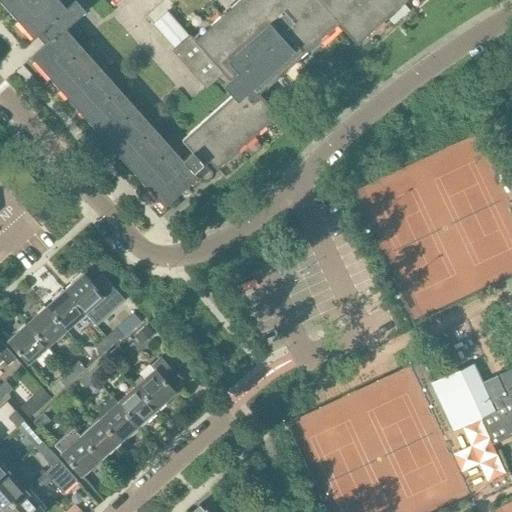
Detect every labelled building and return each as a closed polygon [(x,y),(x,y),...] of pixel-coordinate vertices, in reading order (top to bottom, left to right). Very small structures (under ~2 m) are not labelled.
[(0,0),(0,1),(33,39),(36,37),(44,46),(31,58),(164,206),(198,178),(195,174),(188,168),(64,30),(85,11),(75,1),(66,9),(57,0),(0,0)] [(232,95),(182,140),(193,152),(183,160),(189,167),(188,168),(195,174),(196,172),(202,178),(203,179),(205,180),(207,179),(208,179),(211,177),(212,175),(212,174),(212,172),(211,171),(205,164),(209,161),(216,170),(278,115),(259,94),(338,24),(357,45),(407,0),(238,0),(194,40),(190,35),(172,51),(176,55),(170,61),(190,82),(195,77),(206,89),(223,74),(228,80),(223,85),(232,95)] [(0,180),(1,181),(19,165),(11,156),(0,166),(0,180)] [(19,165),(1,181),(9,190),(27,174),(19,165)] [(27,174),(9,190),(17,199),(35,183),(27,174)] [(35,183),(17,199),(25,208),(43,192),(35,183)] [(43,192),(25,208),(33,217),(51,201),(43,192)] [(51,201),(33,217),(40,225),(59,209),(51,201)] [(64,291),(84,314),(103,296),(83,273),(64,291)] [(65,330),(84,314),(64,291),(45,307),(65,330)] [(46,347),(65,330),(45,307),(26,324),(46,347)] [(46,347),(26,324),(7,341),(28,364),(46,347)] [(123,336),(116,328),(105,337),(112,345),(123,336)] [(95,346),(102,354),(112,345),(105,337),(95,346)] [(119,345),(108,354),(114,362),(125,353),(119,345)] [(156,410),(175,393),(167,384),(175,375),(160,359),(151,367),(154,371),(142,381),(139,377),(132,384),(135,387),(136,386),(156,410)] [(85,369),(78,361),(67,371),(74,379),(85,369)] [(106,370),(99,362),(88,372),(95,380),(106,370)] [(453,431),(481,417),(494,444),(511,435),(511,368),(482,382),(476,369),(473,363),(431,383),(453,431)] [(57,379),(64,388),(74,379),(67,371),(57,379)] [(78,381),(85,389),(95,380),(88,372),(78,381)] [(13,388),(6,381),(0,386),(0,396),(2,398),(13,388)] [(138,426),(156,410),(136,386),(135,387),(117,403),(138,426)] [(43,390),(22,409),(29,417),(51,398),(43,390)] [(98,420),(119,443),(138,426),(117,403),(112,398),(93,414),(98,420)] [(16,411),(8,418),(17,429),(25,421),(16,411)] [(43,413),(33,422),(39,430),(50,420),(43,413)] [(100,460),(119,443),(98,420),(79,436),(100,460)] [(30,449),(41,439),(25,421),(17,429),(21,434),(19,436),(30,449)] [(100,460),(79,436),(73,428),(54,445),(82,476),(100,460)] [(51,467),(59,460),(50,450),(42,457),(51,467)] [(28,488),(24,491),(1,511),(41,511),(46,508),(35,495),(52,480),(62,492),(76,480),(59,460),(51,467),(52,468),(45,473),(28,488)] [(0,511),(1,511),(24,491),(7,472),(0,478),(0,511)]
